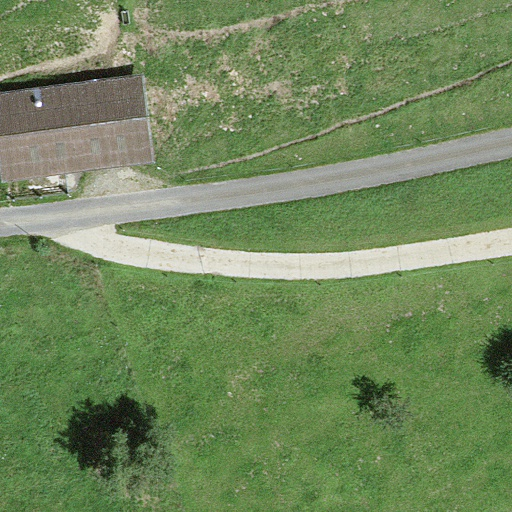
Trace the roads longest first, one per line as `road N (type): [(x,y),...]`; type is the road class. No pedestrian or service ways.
road 1 (unclassified): [(0,226),(295,188),(511,142)]
road 2 (track): [(56,220),(121,247),(198,261),(382,263),(511,248)]
